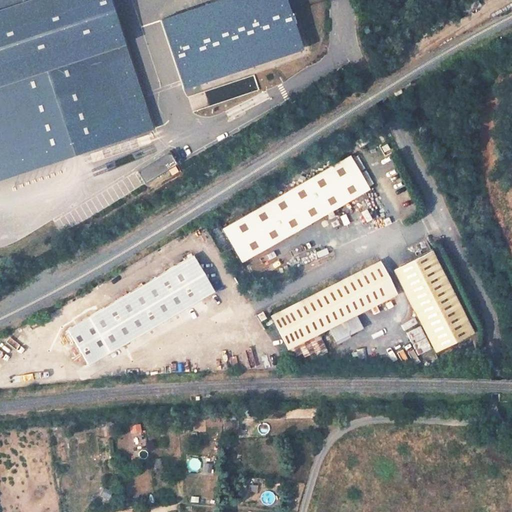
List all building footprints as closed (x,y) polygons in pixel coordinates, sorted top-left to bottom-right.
[(0,0),(0,179),(151,130),(108,0),(0,0)] [(301,49),(284,0),(224,0),(160,21),(182,88),(301,49)] [(143,185),(176,165),(168,152),(135,172),(143,185)] [(347,155),(222,230),(240,262),(366,186),(347,155)] [(430,252),(393,271),(435,351),(471,332),(430,252)] [(190,257),(68,330),(88,365),(211,291),(190,257)] [(204,261),(198,264),(205,277),(211,273),(204,261)] [(270,317),(287,348),(297,343),(307,338),(318,333),(327,328),(355,314),(395,293),(378,261),(270,317)] [(355,314),(327,328),(335,344),(363,330),(355,314)] [(307,338),(313,351),(317,357),(327,352),(318,333),(307,338)] [(297,343),(301,353),(303,356),(313,351),(307,338),(297,343)] [(301,353),(297,343),(287,348),(291,357),(301,353)] [(422,366),(435,360),(430,349),(417,356),(422,366)] [(197,470),(201,461),(192,458),(188,467),(197,470)]
